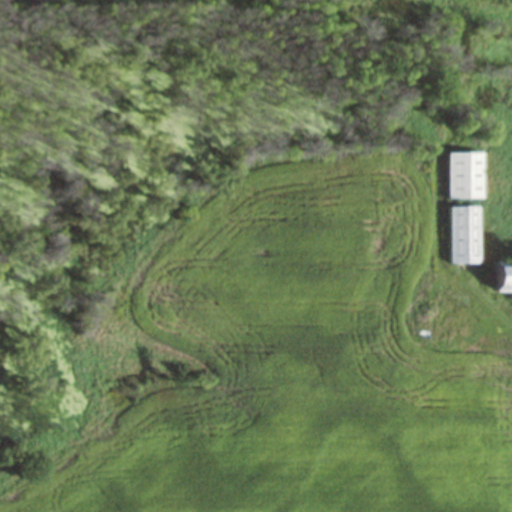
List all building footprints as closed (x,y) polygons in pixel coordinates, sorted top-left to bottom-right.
[(447,152),(447,198),(484,198),(484,152),(447,152)] [(479,206),(449,206),(449,263),(479,263),(479,206)] [(511,259),(497,259),(498,291),(511,290),(511,259)] [(484,321),(460,321),(460,352),(484,352),(484,321)] [(483,378),(511,377),(511,362),(483,363),(483,378)]
